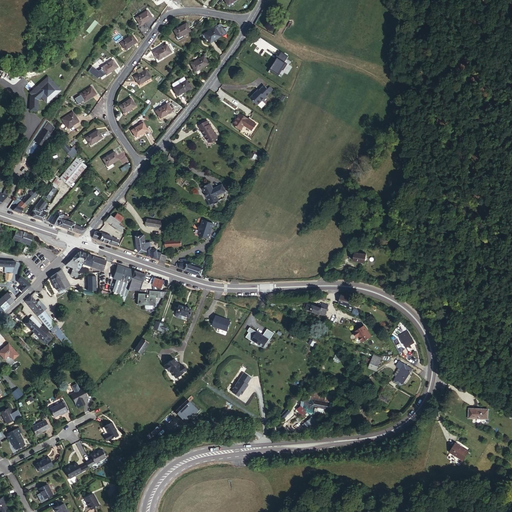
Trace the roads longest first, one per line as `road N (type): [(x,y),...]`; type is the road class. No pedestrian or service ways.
road 1 (primary): [(145,511),(162,476),(189,458),(368,439),(406,424),(429,393),(432,343),(412,314),(369,290),(219,287),(79,243)]
road 2 (residential): [(140,169),(108,101),(165,16),(208,12),(249,25)]
road 3 (tertiary): [(140,169),(249,25)]
